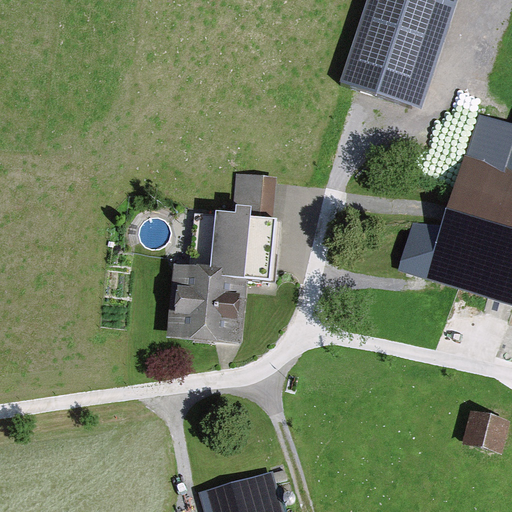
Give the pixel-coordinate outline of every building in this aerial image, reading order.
[(459,0),(369,0),(340,89),(421,116),(459,0)] [(445,222),(426,281),(511,309),(511,127),(479,117),(445,222)] [(190,271),(167,268),(159,336),(226,344),(233,283),(267,287),(274,226),(197,217),(190,271)] [(511,426),(471,416),(463,449),(502,459),(511,426)] [(203,511),(284,511),(275,476),(199,496),(203,511)]
